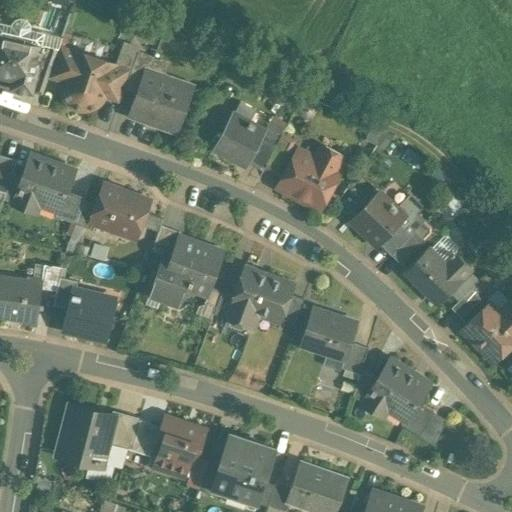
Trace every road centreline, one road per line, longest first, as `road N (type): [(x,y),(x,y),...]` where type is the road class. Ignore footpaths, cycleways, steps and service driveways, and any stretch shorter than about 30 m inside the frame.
road 1 (residential): [(511,440),(399,308),(328,243),(177,173),(0,112)]
road 2 (residential): [(36,352),(130,369),(357,443),(509,511)]
road 3 (track): [(511,232),(437,155),(403,132),(108,0)]
road 4 (residential): [(11,511),(36,352)]
